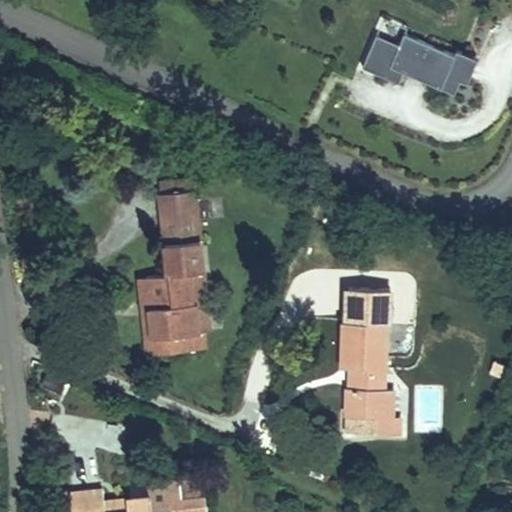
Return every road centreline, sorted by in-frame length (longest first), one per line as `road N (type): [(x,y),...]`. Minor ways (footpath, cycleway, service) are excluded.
road 1 (residential): [(0,13),(419,201),(456,204),(495,188),(511,168)]
road 2 (residential): [(0,371),(15,511)]
